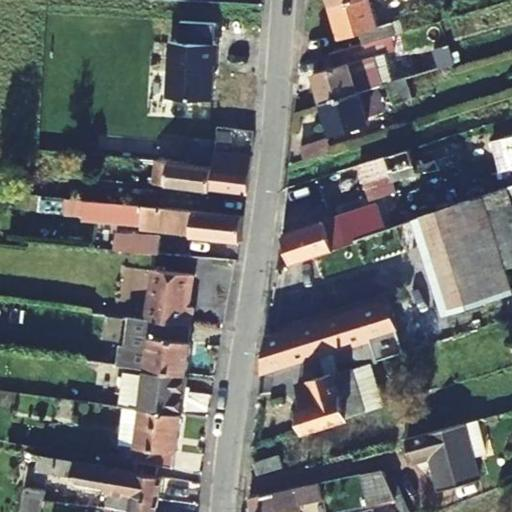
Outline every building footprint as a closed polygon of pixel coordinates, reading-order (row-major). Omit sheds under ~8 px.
[(358,44),(391,35),(386,23),(373,26),(365,0),(348,0),(327,6),(335,36),(354,31),(358,44)] [(351,59),(364,55),(400,44),(397,33),(391,35),(358,44),(347,48),(351,59)] [(373,86),(367,67),(364,55),(351,59),(329,66),(337,97),(373,86)] [(394,59),(367,67),(373,86),(376,85),(400,79),(394,59)] [(432,88),(427,71),(405,77),(410,94),(432,88)] [(373,86),(337,97),(346,127),(384,115),(376,85),(373,86)] [(304,143),(309,160),(333,152),(329,136),(304,143)] [(365,185),(418,168),(412,150),(359,166),(365,185)] [(254,154),(217,151),(216,165),(213,187),(250,190),(254,154)] [(216,165),(158,159),(155,182),(213,187),(216,165)] [(370,201),(401,192),(397,181),(420,173),(418,168),(365,185),(370,201)] [(145,205),(147,190),(140,189),(138,205),(145,205)] [(159,191),(147,190),(145,205),(158,206),(159,191)] [(403,200),(401,192),(370,201),(373,210),(403,200)] [(68,196),(65,213),(80,215),(83,199),(68,196)] [(511,297),(511,286),(484,200),(418,223),(449,317),(511,297)] [(133,221),(144,222),(145,205),(138,205),(134,204),(133,221)] [(145,205),(144,222),(190,227),(190,235),(243,239),(246,215),(158,206),(145,205)] [(285,236),(295,265),(358,244),(397,230),(391,214),(385,216),(383,211),(364,217),(362,211),(285,236)] [(397,230),(358,244),(366,264),(423,243),(416,224),(397,230)] [(141,252),(143,231),(119,230),(117,249),(141,252)] [(162,233),(143,231),(141,252),(160,253),(162,233)] [(149,317),(196,324),(198,306),(193,306),(197,274),(155,269),(149,317)] [(376,362),(407,352),(400,330),(412,326),(404,301),(268,341),(264,370),(334,349),(369,338),(376,362)] [(125,327),(127,314),(92,310),(90,323),(125,327)] [(149,317),(135,316),(130,346),(126,346),(123,365),(149,369),(189,374),(196,324),(149,317)] [(369,338),(334,349),(342,372),(376,362),(369,338)] [(183,414),(189,374),(149,369),(143,409),(183,414)] [(315,387),(302,392),(306,405),(301,408),(302,413),(298,415),(299,422),(309,431),(350,418),(336,374),(313,382),(315,387)] [(300,386),(302,392),(315,387),(313,382),(300,386)] [(143,409),(127,407),(122,442),(137,444),(136,459),(175,467),(183,414),(143,409)] [(443,490),(482,480),(468,423),(411,439),(418,462),(434,458),(443,490)] [(27,466),(39,468),(42,453),(30,451),(27,466)] [(39,468),(83,476),(86,460),(42,453),(39,468)] [(258,463),(261,475),(284,469),(281,457),(258,463)] [(83,476),(96,479),(99,463),(86,460),(83,476)] [(99,463),(96,479),(115,482),(112,507),(133,510),(136,492),(160,497),(165,476),(99,463)] [(371,505),(400,498),(385,469),(363,473),(371,505)] [(30,486),(47,489),(49,474),(33,472),(30,486)] [(301,511),(300,506),(327,500),(323,482),(254,497),(256,511),(301,511)] [(30,486),(26,511),(43,511),(47,489),(30,486)] [(157,511),(160,497),(136,492),(133,510),(112,507),(111,511),(157,511)]
